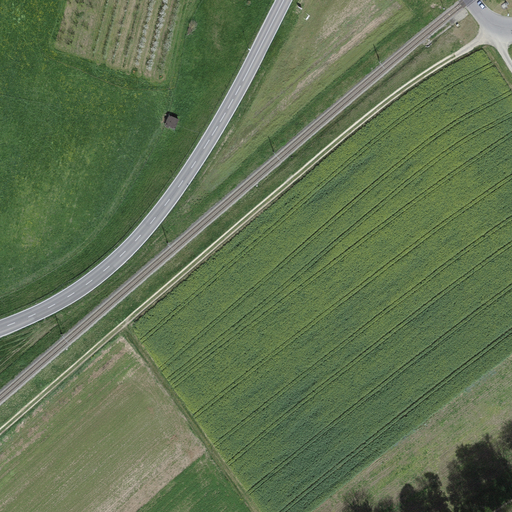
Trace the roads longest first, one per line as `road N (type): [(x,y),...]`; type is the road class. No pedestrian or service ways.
road 1 (track): [(491,24),(334,138),(0,431)]
road 2 (primary): [(283,0),(224,109),(129,245),(55,300),(0,326)]
